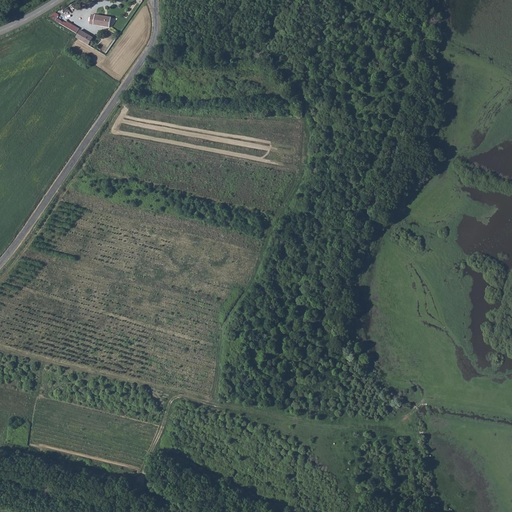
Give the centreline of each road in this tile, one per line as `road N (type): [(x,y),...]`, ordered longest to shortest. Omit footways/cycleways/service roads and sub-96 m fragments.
road 1 (track): [(0,348),(333,426)]
road 2 (unclassified): [(154,0),(147,55),(0,264)]
